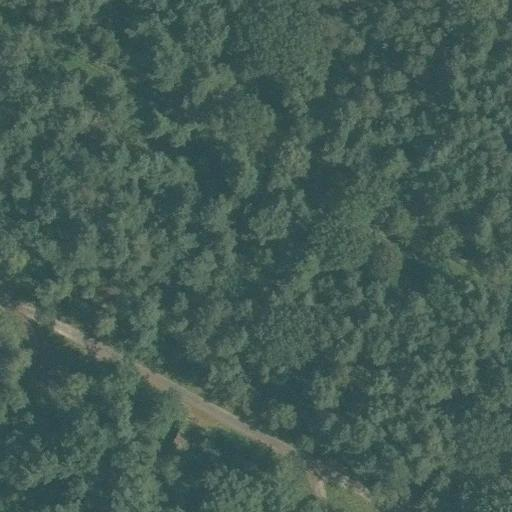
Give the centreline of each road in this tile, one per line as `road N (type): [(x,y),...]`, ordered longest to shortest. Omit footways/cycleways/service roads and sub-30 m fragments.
road 1 (track): [(0,291),(396,511)]
road 2 (track): [(0,439),(23,400),(33,310)]
